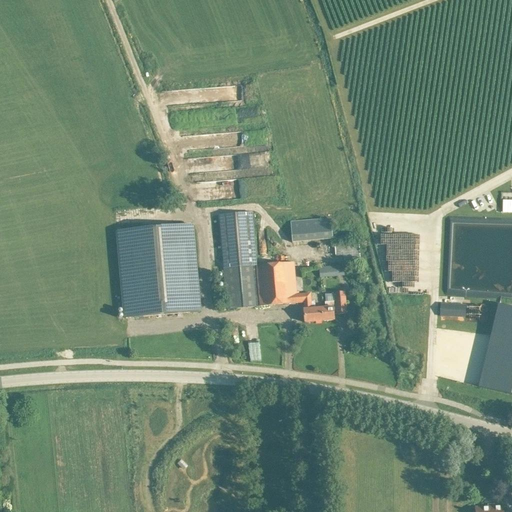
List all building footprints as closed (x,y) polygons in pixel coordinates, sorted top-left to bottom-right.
[(219,216),(221,242),(254,239),(252,213),(219,216)] [(118,232),(126,318),(199,312),(192,225),(118,232)] [(221,242),(224,269),(257,266),(254,239),(221,242)] [(297,303),(297,293),(296,293),(295,263),(257,266),(260,307),(297,303)] [(319,267),(320,278),(345,276),(344,265),(319,267)] [(257,266),(224,269),(227,310),(256,307),(260,307),(257,266)] [(326,308),(322,308),(323,321),(334,320),(334,314),(337,314),(337,315),(347,314),(345,292),(334,293),(335,302),(325,302),(326,308)] [(304,302),(304,310),(316,309),(315,301),(310,302),(310,293),(297,293),(297,303),(304,302)] [(441,304),(441,316),(465,317),(465,305),(441,304)] [(511,307),(499,305),(479,387),(511,395),(511,307)] [(316,309),(304,310),(305,323),(323,321),(322,308),(316,309)]
